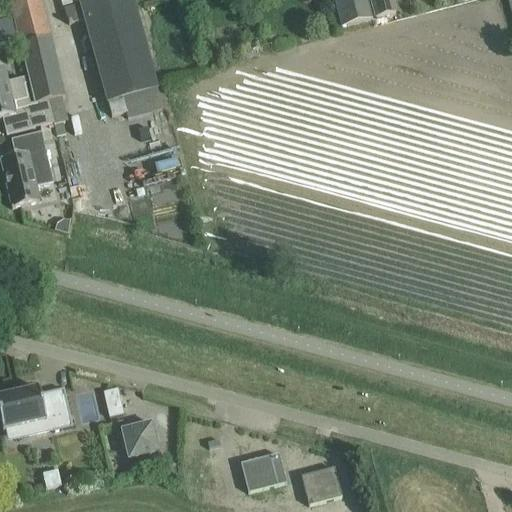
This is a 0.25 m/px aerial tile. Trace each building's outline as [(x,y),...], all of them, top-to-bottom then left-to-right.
[(8,0),(21,51),(52,43),(40,0),(8,0)] [(59,0),(61,9),(93,0),(59,0)] [(108,0),(84,7),(65,12),(69,28),(85,23),(104,94),(109,110),(112,119),(127,115),(129,122),(163,112),(157,91),(152,72),(132,0),(108,0)] [(331,0),(340,30),(372,21),(367,0),(331,0)] [(369,0),(375,20),(397,14),(392,0),(369,0)] [(6,137),(50,127),(53,126),(48,103),(35,106),(30,107),(24,80),(7,84),(4,69),(0,69),(0,121),(2,121),(6,137)] [(15,158),(0,162),(12,211),(39,205),(36,189),(53,185),(41,135),(11,142),(15,158)] [(0,420),(3,433),(27,428),(29,437),(52,431),(53,434),(73,430),(64,391),(40,397),(39,390),(0,398),(0,420)] [(117,391),(104,394),(109,420),(123,417),(117,391)] [(136,460),(138,470),(160,464),(158,454),(159,454),(152,425),(121,432),(129,461),(136,460)] [(240,466),(248,495),(286,485),(279,457),(240,466)] [(301,479),(309,508),(342,500),(334,471),(301,479)]
